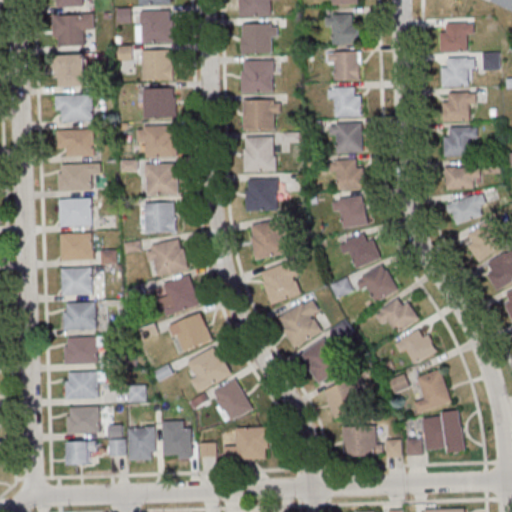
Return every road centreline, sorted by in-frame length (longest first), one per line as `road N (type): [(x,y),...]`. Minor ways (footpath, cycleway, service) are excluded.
road 1 (residential): [(506,511),(504,438),(490,372),(409,214),(400,0)]
road 2 (residential): [(315,511),(303,419),(253,337),(226,267),(208,0)]
road 3 (residential): [(511,479),(34,496),(8,511)]
road 4 (residential): [(34,496),(14,0)]
